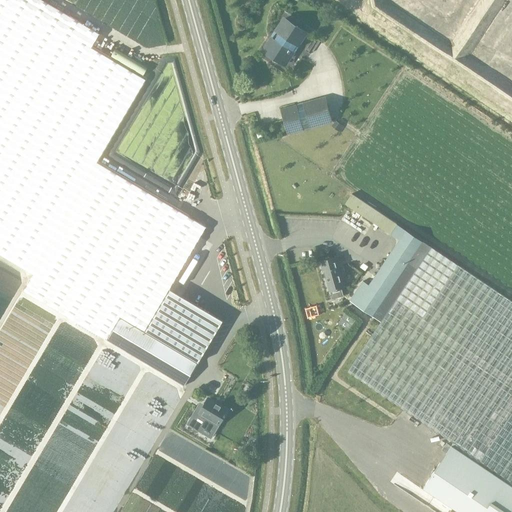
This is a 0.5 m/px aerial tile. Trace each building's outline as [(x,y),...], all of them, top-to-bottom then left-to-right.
[(119,317),(36,268),(98,163),(96,162),(145,79),(91,47),(99,33),(42,0),(0,0),(0,254),(32,274),(23,290),(106,339),(119,317)] [(274,40),(266,52),(281,62),(288,52),(291,54),(305,33),(284,19),(271,38),(274,40)] [(281,109),(288,134),(330,122),(324,97),(281,109)] [(98,163),(36,268),(119,317),(197,363),(223,320),(169,288),(206,227),(98,163)] [(396,224),(351,194),(345,204),(390,234),(396,224)] [(366,228),(369,222),(354,213),(350,218),(366,228)] [(380,322),(347,371),(453,443),(511,482),(511,301),(420,240),(409,256),(394,246),(368,286),(362,282),(349,301),(380,322)] [(323,271),(329,291),(343,287),(339,273),(341,272),(337,257),(319,261),(322,271),(323,271)] [(184,386),(197,363),(119,317),(106,339),(184,386)] [(225,414),(227,411),(207,399),(200,410),(198,409),(190,423),(201,429),(204,425),(215,431),(224,416),(225,416),(226,414),(225,414)] [(511,511),(511,482),(453,443),(423,488),(456,510),(454,511),(511,511)] [(19,458),(19,511),(71,511),(66,502),(75,502),(68,499),(65,493),(66,490),(63,483),(63,478),(57,478),(52,468),(51,455),(46,466),(36,461),(34,465),(31,467),(28,464),(22,464),(19,458)]
